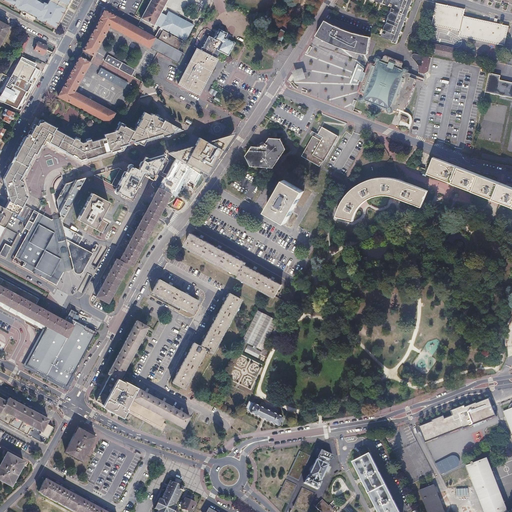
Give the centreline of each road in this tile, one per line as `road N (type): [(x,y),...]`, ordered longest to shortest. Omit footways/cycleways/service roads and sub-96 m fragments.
road 1 (residential): [(511,173),(464,163),(271,88)]
road 2 (secondary): [(223,462),(143,436),(73,401)]
road 3 (residential): [(182,218),(271,88)]
road 4 (residential): [(133,207),(94,186),(84,189),(69,223),(111,247)]
road 5 (tertiary): [(63,45),(0,164)]
road 6 (unknown): [(106,501),(129,450),(111,443),(85,489)]
